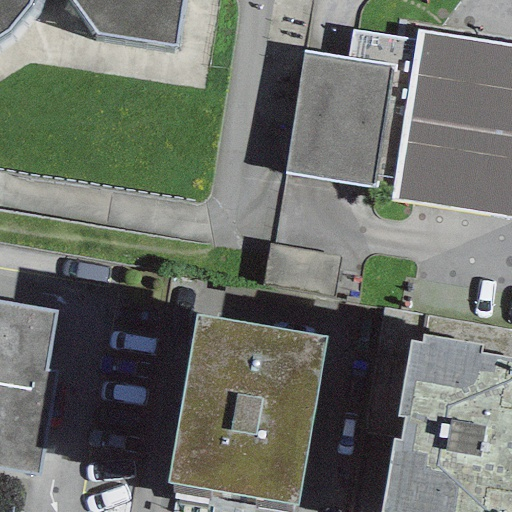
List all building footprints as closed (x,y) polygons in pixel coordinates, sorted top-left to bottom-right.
[(0,0),(0,37),(4,35),(25,10),(29,0),(63,0),(90,38),(177,52),(184,0),(0,0)] [(511,40),(414,26),(412,35),(389,185),(388,199),(511,216),(511,40)] [(389,185),(412,35),(350,28),(346,55),(304,48),(285,171),(389,185)] [(56,309),(0,299),(0,467),(38,474),(56,370),(46,368),(56,309)] [(325,329),(196,306),(166,475),(296,497),(325,329)] [(421,336),(409,334),(382,506),(390,507),(389,511),(511,511),(511,350),(479,345),(481,336),(423,327),(421,336)]
